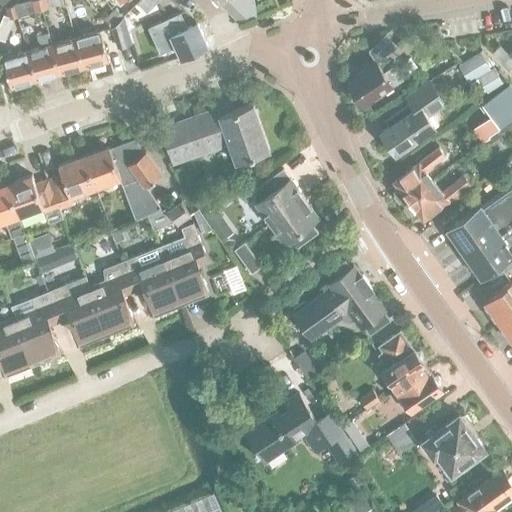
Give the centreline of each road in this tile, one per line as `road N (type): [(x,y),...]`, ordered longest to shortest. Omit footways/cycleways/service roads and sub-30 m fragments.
road 1 (tertiary): [(511,408),(372,215),(331,129),(315,36)]
road 2 (residential): [(0,138),(258,50)]
road 3 (residential): [(0,419),(223,332)]
road 4 (residential): [(315,36),(470,0)]
